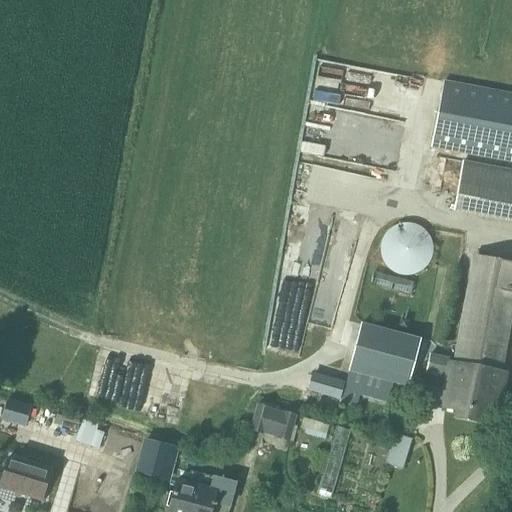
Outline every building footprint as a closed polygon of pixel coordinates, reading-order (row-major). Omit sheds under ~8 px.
[(511,90),(446,78),(433,144),(511,159),(511,90)] [(511,167),(465,159),(455,208),(511,218),(511,167)] [(431,260),(432,255),(432,249),(431,243),(429,237),(425,233),(420,229),(415,226),(409,225),(403,225),(397,227),(392,230),(387,234),(384,239),(382,244),(381,250),(381,256),(383,262),(386,267),(391,271),(396,274),(401,276),(407,277),(413,276),(419,274),(424,270),(428,266),(431,260)] [(501,369),(511,309),(511,261),(477,255),(457,361),(431,356),(427,373),(447,377),(441,408),(457,411),(456,419),(479,424),(481,415),(497,419),(507,371),(501,369)] [(347,382),(341,403),(356,407),(360,395),(388,403),(393,383),(408,387),(420,341),(361,325),(358,337),(347,382)] [(312,374),(308,390),(340,399),(344,383),(312,374)] [(8,401),(2,420),(25,426),(30,408),(8,401)] [(257,406),(251,430),(263,433),(267,420),(281,423),(277,437),(290,440),(293,427),(296,416),(257,406)] [(83,422),(76,441),(99,449),(103,435),(96,433),(98,427),(83,422)] [(394,432),(384,462),(401,468),(411,437),(394,432)] [(175,448),(146,440),(138,474),(162,480),(164,471),(169,472),(175,448)] [(102,454),(88,500),(119,510),(133,464),(102,454)] [(0,485),(0,488),(42,501),(51,472),(8,459),(0,485)] [(218,492),(169,480),(169,481),(176,483),(173,495),(166,493),(166,495),(173,497),(168,511),(210,511),(212,507),(229,511),(237,484),(223,480),(223,478),(222,477),(218,492)]
